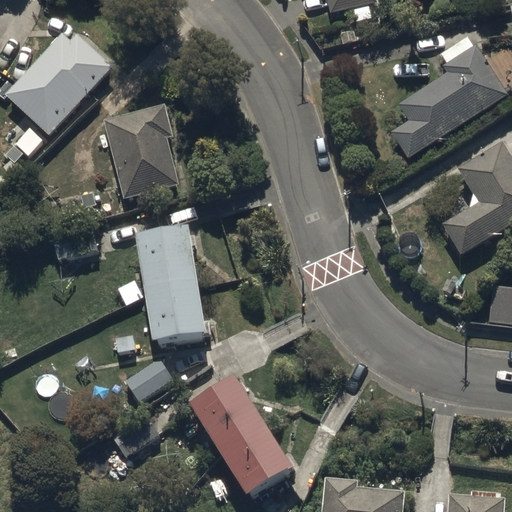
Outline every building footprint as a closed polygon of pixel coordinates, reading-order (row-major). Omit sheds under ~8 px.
[(329,0),(333,15),(355,10),(358,23),(373,19),(370,7),(381,4),(379,0),(329,0)] [(114,68),(78,36),(72,43),(63,35),(8,96),(53,136),(114,68)] [(400,107),(410,122),(394,133),(412,159),(510,94),(471,36),(442,55),(448,65),(445,68),(449,74),(400,107)] [(167,105),(106,121),(126,200),(182,187),(170,139),(175,137),(167,105)] [(39,134),(16,117),(4,132),(28,149),(39,134)] [(511,156),(503,143),(460,170),(480,201),(444,225),(464,257),(511,226),(511,156)] [(95,226),(52,236),(58,262),(101,253),(95,226)] [(195,237),(142,246),(158,350),(211,342),(195,237)] [(511,289),(494,287),(490,325),(511,326),(511,289)] [(162,360),(127,383),(143,406),(177,383),(162,360)] [(241,383),(196,411),(251,501),(297,472),(241,383)] [(162,435),(148,413),(113,437),(128,459),(162,435)] [(360,482),(327,480),(324,511),(405,511),(407,494),(359,491),(360,482)] [(508,511),(509,500),(452,497),(450,511),(508,511)]
